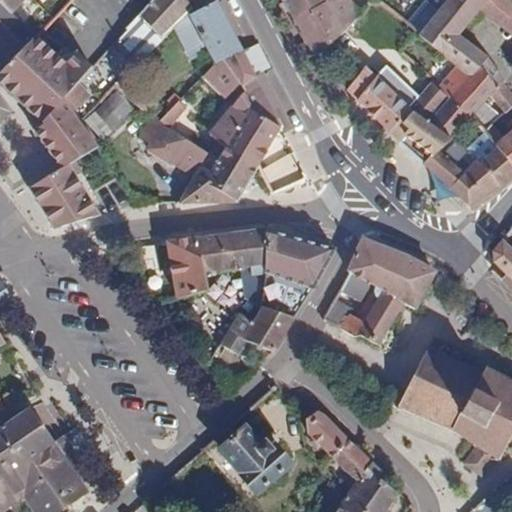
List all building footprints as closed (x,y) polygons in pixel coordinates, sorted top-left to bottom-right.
[(25,0),(0,0),(0,2),(13,14),(25,0)] [(138,62),(140,63),(189,14),(215,1),(214,0),(152,0),(144,9),(118,39),(138,62)] [(317,0),(287,0),(295,13),(317,0)] [(351,0),(317,0),(295,13),(315,59),(327,47),(344,31),(361,14),(351,0)] [(487,0),(447,0),(420,35),(455,65),(472,77),(480,68),(497,89),(504,82),(506,79),(489,57),(461,35),(481,9),(487,0)] [(511,2),(510,0),(487,0),(481,9),(511,33),(511,2)] [(189,14),(215,64),(219,72),(226,68),(224,62),(241,53),(215,1),(189,14)] [(0,2),(0,57),(7,65),(35,35),(13,14),(0,2)] [(71,58),(42,30),(0,75),(0,82),(37,120),(64,93),(66,95),(78,83),(97,63),(81,47),(71,58)] [(339,58),(327,47),(315,59),(326,70),(339,58)] [(213,75),(226,97),(241,87),(254,78),(241,53),(224,62),(226,68),(219,72),(213,75)] [(505,114),(511,108),(511,93),(504,82),(497,89),(480,68),(472,77),(455,65),(437,88),(441,91),(448,97),(471,118),(486,130),(499,119),(483,104),(491,96),(505,114)] [(398,121),(409,108),(366,68),(347,90),(389,133),(398,121)] [(134,85),(125,75),(115,86),(124,95),(134,85)] [(238,129),(219,161),(249,180),(258,164),(280,127),(257,83),(254,78),(241,87),(245,91),(225,119),(238,129)] [(91,96),(78,83),(66,95),(75,110),(91,96)] [(130,100),(137,106),(154,118),(161,108),(138,90),(130,100)] [(432,102),(420,93),(409,108),(420,117),(428,123),(448,97),(441,91),(432,102)] [(64,93),(37,120),(71,163),(91,150),(100,145),(82,120),(75,110),(66,95),(64,93)] [(136,113),(120,93),(88,119),(105,139),(136,113)] [(170,102),(166,106),(171,110),(182,99),(175,94),(168,100),(170,102)] [(471,118),(448,97),(428,123),(451,140),(471,118)] [(420,117),(409,108),(398,121),(409,131),(420,117)] [(451,140),(428,123),(420,117),(409,131),(400,143),(410,153),(423,165),(439,150),(451,140)] [(511,129),(496,143),(499,146),(511,162),(511,120),(508,123),(511,129)] [(409,131),(398,121),(389,133),(400,143),(409,131)] [(181,157),(200,169),(179,204),(192,204),(235,203),(249,180),(219,161),(190,141),(181,157)] [(91,150),(98,159),(105,154),(101,145),(91,150)] [(455,164),(439,150),(423,165),(470,205),(486,195),(498,188),(508,179),(511,175),(511,162),(499,146),(482,164),(466,152),(455,164)] [(261,169),(273,194),(305,179),(292,154),(261,169)] [(57,188),(33,195),(55,230),(91,218),(77,174),(55,180),(57,188)] [(198,238),(204,275),(251,267),(265,264),(266,230),(198,238)] [(294,318),(335,249),(266,230),(265,264),(265,270),(265,275),(262,307),(294,318)] [(207,292),(204,275),(198,238),(167,242),(178,298),(207,292)] [(413,259),(364,239),(350,273),(375,286),(357,318),(350,314),(347,319),(344,317),(338,328),(354,337),(360,335),(378,345),(403,303),(415,309),(435,272),(413,259)] [(511,248),(503,240),(493,252),(493,263),(511,281),(511,248)] [(251,267),(252,277),(265,275),(265,270),(265,264),(251,267)] [(0,301),(14,291),(0,271),(0,301)] [(244,279),(246,300),(260,309),(262,307),(265,275),(252,277),(244,279)] [(247,341),(274,353),(294,318),(262,307),(260,309),(253,322),(238,314),(227,332),(247,341)] [(221,343),(240,353),(247,341),(227,332),(221,343)] [(453,430),(478,446),(496,457),(499,460),(511,435),(511,381),(486,368),(483,373),(428,350),(398,406),(453,430)] [(35,511),(61,511),(69,507),(89,492),(64,456),(54,442),(30,407),(0,426),(0,436),(0,437),(0,436),(0,511),(24,496),(35,511)] [(334,511),(384,511),(397,493),(367,469),(371,463),(325,416),(318,412),(307,420),(307,433),(356,481),(334,511)] [(245,426),(219,449),(258,494),(292,463),(274,445),(270,448),(264,440),(260,443),(245,426)] [(72,451),(63,437),(54,442),(64,456),(72,451)] [(465,464),(482,475),(496,457),(478,446),(465,464)] [(506,511),(490,497),(474,511),(506,511)]
